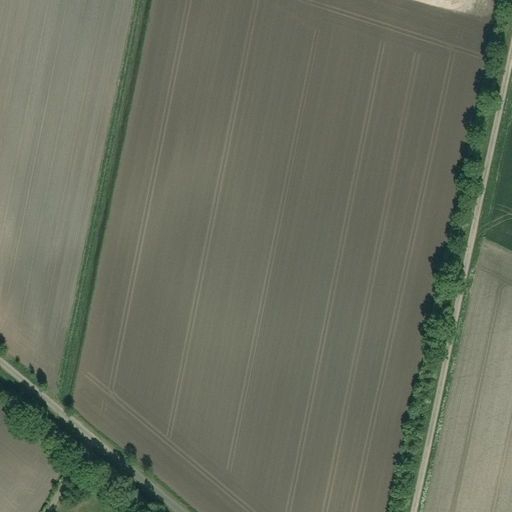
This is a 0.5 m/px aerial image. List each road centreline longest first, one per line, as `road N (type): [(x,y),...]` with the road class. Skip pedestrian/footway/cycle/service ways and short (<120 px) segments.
road 1 (unclassified): [(511,55),(414,511)]
road 2 (unclassified): [(182,511),(0,360)]
